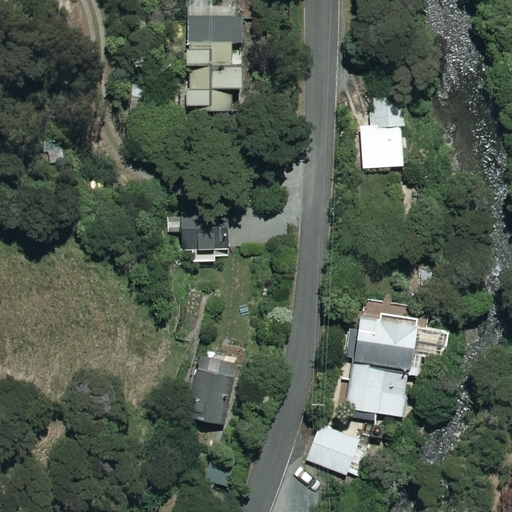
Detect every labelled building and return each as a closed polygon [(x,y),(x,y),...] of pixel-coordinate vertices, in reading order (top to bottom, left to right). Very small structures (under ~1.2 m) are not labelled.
[(242,3),(185,6),(190,108),(233,106),(232,84),(246,83),(242,3)] [(149,85),(128,85),(127,139),(148,140),(149,85)] [(404,94),(377,94),(377,123),(363,123),(363,165),(404,165),(404,94)] [(230,256),(231,210),(199,210),(198,256),(230,256)] [(421,316),(360,308),(348,406),(405,413),(410,371),(414,372),(421,316)] [(451,328),(431,323),(424,353),(444,357),(451,328)] [(234,374),(195,368),(188,416),(227,422),(234,374)] [(361,437),(317,421),(304,456),(348,472),(361,437)]
